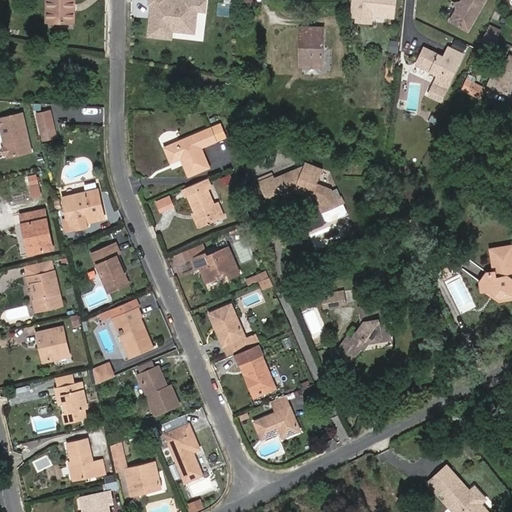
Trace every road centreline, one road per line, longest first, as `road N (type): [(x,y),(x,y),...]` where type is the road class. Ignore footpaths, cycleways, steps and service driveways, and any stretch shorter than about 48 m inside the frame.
road 1 (residential): [(254,498),(125,192),(117,154),(120,0)]
road 2 (residential): [(254,498),(511,368)]
